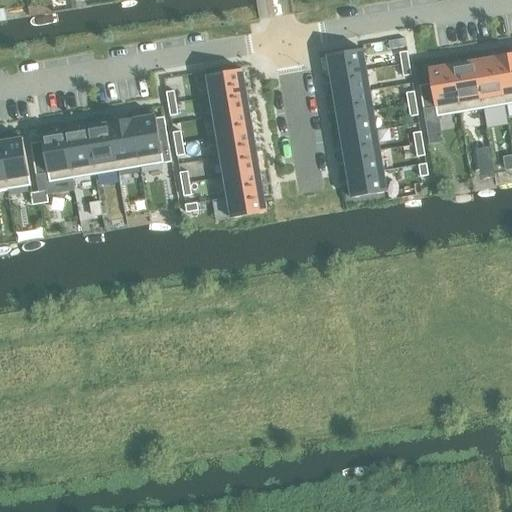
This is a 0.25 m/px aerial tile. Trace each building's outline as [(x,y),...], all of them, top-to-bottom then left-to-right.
[(363,50),(329,56),(333,76),(366,71),(363,50)] [(407,52),(400,53),(402,65),(409,63),(407,52)] [(511,55),(498,58),(506,104),(511,103),(511,55)] [(498,58),(476,62),(483,108),(506,104),(498,58)] [(476,62),(453,66),(461,112),(483,108),(476,62)] [(409,63),(402,65),(404,76),(411,75),(409,63)] [(453,66),(431,70),(433,84),(434,92),(436,100),(437,108),(439,116),(461,112),(453,66)] [(242,71),(209,76),(212,97),(245,91),(242,71)] [(366,71),(333,76),(336,96),(369,91),(366,71)] [(433,84),(421,86),(423,94),(434,92),(433,84)] [(174,91),(167,92),(168,104),(176,103),(174,91)] [(245,91),(212,97),(215,117),(249,111),(245,91)] [(369,91),(336,96),(339,116),(373,111),(369,91)] [(414,92),(407,93),(409,105),(416,104),(414,92)] [(434,92),(423,94),(424,102),(436,100),(434,92)] [(436,100),(424,102),(425,110),(437,108),(436,100)] [(176,103),(168,104),(170,116),(178,115),(176,103)] [(416,104),(409,105),(411,116),(418,115),(416,104)] [(249,111),(215,117),(219,137),(252,131),(249,111)] [(373,111),(339,116),(343,136),(376,131),(373,111)] [(155,115),(133,119),(141,167),(172,162),(170,152),(162,154),(160,142),(158,130),(156,119),(155,115)] [(164,117),(156,119),(158,130),(166,129),(164,117)] [(133,119),(110,123),(118,171),(141,167),(133,119)] [(110,123),(87,127),(95,175),(118,171),(110,123)] [(87,127),(65,131),(73,179),(95,175),(87,127)] [(166,129),(158,130),(160,142),(168,141),(166,129)] [(65,131),(42,135),(43,142),(44,150),(46,158),(47,166),(48,174),(50,182),(73,179),(65,131)] [(181,131),(174,133),(176,144),(183,143),(181,131)] [(252,131),(219,137),(222,157),(256,151),(252,131)] [(376,131),(343,136),(346,156),(380,151),(376,131)] [(421,132),(413,133),(415,145),(423,144),(421,132)] [(23,138),(0,142),(8,189),(31,186),(23,138)] [(0,142),(0,141),(0,190),(8,189),(0,142)] [(168,141),(160,142),(162,154),(170,152),(168,141)] [(43,142),(31,144),(32,152),(44,150),(43,142)] [(183,143),(176,144),(177,156),(185,155),(183,143)] [(423,144),(415,145),(417,157),(425,155),(423,144)] [(480,172),(492,171),(491,145),(479,145),(480,172)] [(44,150),(32,152),(34,160),(46,158),(44,150)] [(256,151),(222,157),(226,177),(259,171),(256,151)] [(380,151),(346,156),(350,176),(383,171),(380,151)] [(46,158),(34,160),(35,168),(47,166),(46,158)] [(426,164),(419,165),(421,177),(428,176),(426,164)] [(47,166),(35,168),(36,176),(48,174),(47,166)] [(188,171),(180,173),(182,184),(190,183),(188,171)] [(259,171),(226,177),(229,197),(262,191),(259,171)] [(383,171),(350,176),(353,197),(386,191),(383,171)] [(190,183),(182,184),(184,196),(192,195),(190,183)] [(47,191),(39,192),(41,204),(48,203),(47,191)] [(262,191),(229,197),(232,217),(266,211),(262,191)] [(39,192),(31,193),(33,205),(41,204),(39,192)] [(99,201),(90,203),(92,217),(102,215),(99,201)] [(197,203),(186,205),(187,212),(198,210),(197,203)]
